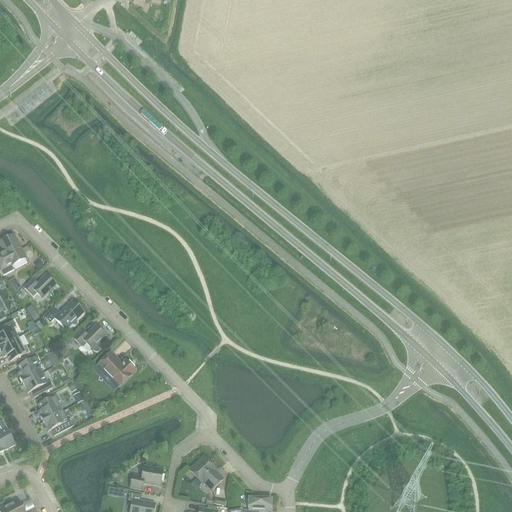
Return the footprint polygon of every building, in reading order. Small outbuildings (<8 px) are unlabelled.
[(0,255),(0,269),(4,276),(14,271),(12,266),(26,259),(14,236),(0,243),(0,245),(4,253),(0,255)] [(39,262),(34,266),(39,271),(43,266),(39,262)] [(33,281),(24,289),(30,296),(30,295),(33,298),(36,295),(41,300),(56,285),(47,275),(37,285),(33,281)] [(22,291),(16,296),(23,303),(28,298),(22,291)] [(65,332),(72,325),(77,326),(77,320),(84,313),(73,302),(60,314),(55,309),(45,319),(50,324),(54,320),(65,332)] [(36,313),(30,316),(34,322),(40,319),(36,313)] [(44,321),(37,327),(42,332),(49,326),(44,321)] [(0,348),(19,338),(14,329),(16,328),(13,322),(0,328),(0,348)] [(83,331),(74,340),(81,348),(82,348),(85,345),(91,351),(92,350),(95,352),(97,353),(99,353),(101,350),(102,348),(101,346),(99,343),(106,336),(97,326),(87,336),(83,331)] [(0,352),(4,359),(7,358),(10,363),(29,353),(26,347),(24,348),(19,338),(0,348),(0,352)] [(61,352),(56,355),(59,360),(64,357),(61,352)] [(111,354),(98,367),(120,388),(131,376),(131,375),(135,371),(133,369),(132,368),(128,364),(126,362),(122,366),(111,354)] [(17,375),(23,385),(34,379),(43,374),(38,365),(41,364),(37,357),(17,368),(20,374),(17,375)] [(23,385),(28,395),(31,393),(34,399),(53,389),(50,382),(48,383),(43,374),(34,379),(23,385)] [(64,379),(63,380),(66,385),(67,385),(71,383),(69,377),(64,379)] [(72,383),(67,386),(72,393),(76,390),(72,383)] [(38,413),(43,423),(63,412),(59,403),(60,402),(57,396),(38,406),(41,412),(38,413)] [(86,400),(80,404),(83,409),(89,406),(86,400)] [(48,433),(51,432),(54,437),(74,427),(70,421),(68,422),(63,412),(43,423),(48,433)] [(0,431),(0,442),(5,451),(15,446),(2,421),(0,422),(0,428),(1,431),(0,431)] [(204,482),(212,490),(222,481),(213,472),(215,471),(204,459),(191,472),(202,483),(204,482)] [(163,471),(143,467),(141,477),(132,475),(129,489),(142,491),(144,484),(160,487),(163,471)] [(119,490),(117,498),(124,500),(125,491),(119,490)] [(128,501),(132,501),(129,511),(154,511),(155,505),(141,502),(142,496),(130,494),(128,501)] [(18,500),(9,505),(12,511),(35,511),(35,510),(34,509),(31,510),(27,511),(24,511),(21,506),(18,500)] [(248,511),(246,511),(244,511),(258,511),(264,511),(270,511),(271,500),(249,500),(248,511)]
